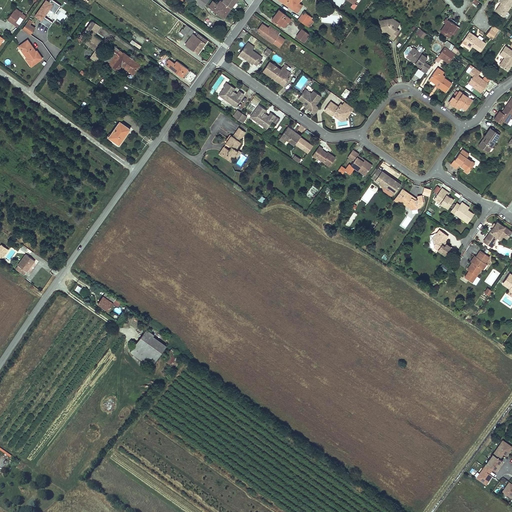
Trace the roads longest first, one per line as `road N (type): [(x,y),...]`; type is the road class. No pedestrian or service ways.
road 1 (unclassified): [(136,169),(0,363)]
road 2 (residential): [(215,56),(330,136),(360,133)]
road 3 (residential): [(0,71),(136,169)]
road 4 (unclassified): [(215,56),(136,169)]
road 5 (residential): [(458,128),(408,89),(392,90),(360,133)]
road 6 (unknown): [(161,134),(262,209)]
